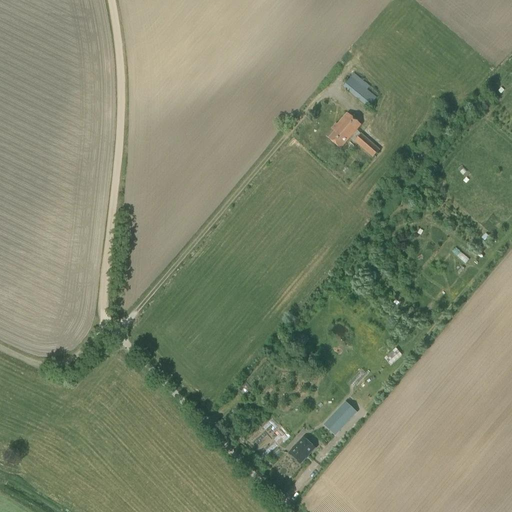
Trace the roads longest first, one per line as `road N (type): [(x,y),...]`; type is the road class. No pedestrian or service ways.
road 1 (track): [(104,0),(124,82),(103,308)]
road 2 (track): [(114,332),(298,120)]
road 3 (unclassified): [(289,511),(106,324),(103,308)]
road 4 (track): [(0,348),(51,366),(73,357),(106,324)]
